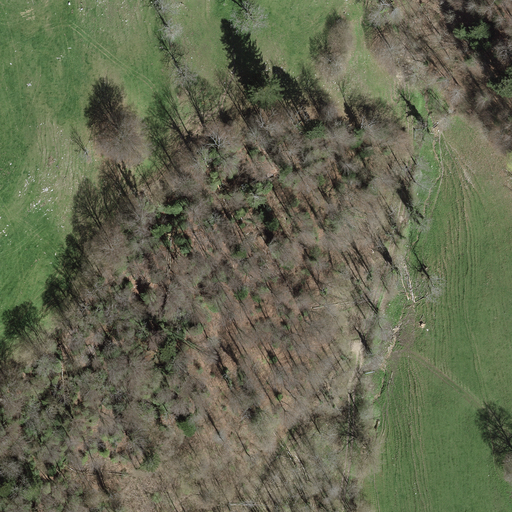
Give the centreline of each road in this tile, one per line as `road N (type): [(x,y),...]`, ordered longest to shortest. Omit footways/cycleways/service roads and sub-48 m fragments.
road 1 (track): [(343,511),(365,340),(408,171),(400,22)]
road 2 (track): [(250,511),(336,347),(365,340),(411,354),(511,439)]
